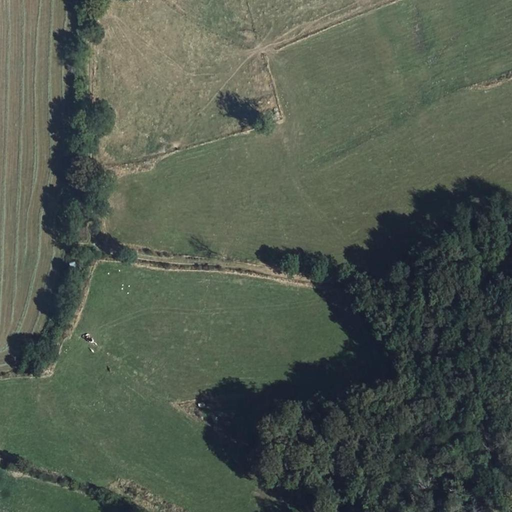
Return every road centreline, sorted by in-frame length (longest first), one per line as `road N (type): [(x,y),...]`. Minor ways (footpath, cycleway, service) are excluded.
road 1 (track): [(85,0),(92,236),(104,250),(477,297),(511,317)]
road 2 (track): [(368,511),(511,409)]
